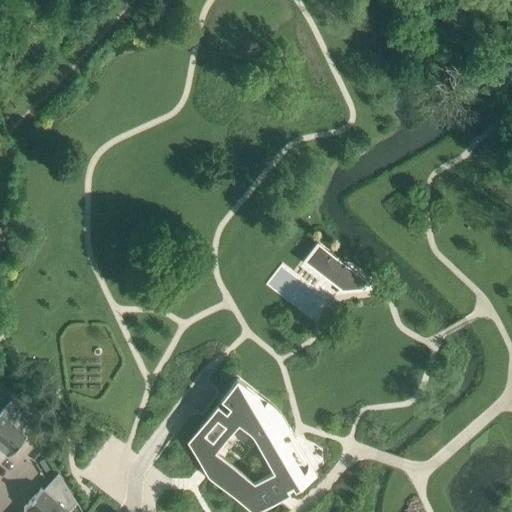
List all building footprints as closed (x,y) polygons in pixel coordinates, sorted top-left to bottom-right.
[(344,263),(330,282),(342,291),(356,272),(344,263)] [(354,282),(363,289),(369,282),(360,275),(354,282)] [(275,407),(274,406),(272,405),(271,403),(236,376),(188,440),(206,454),(207,454),(208,455),(210,455),(211,455),(212,454),(215,452),(221,457),(207,476),(254,511),(317,475),(277,409),(276,408),(275,407)] [(0,452),(2,450),(9,456),(26,436),(24,434),(30,428),(30,429),(32,428),(13,398),(0,411),(0,452)] [(67,511),(77,502),(58,472),(57,473),(58,474),(43,490),(41,488),(23,507),(28,511),(67,511)]
